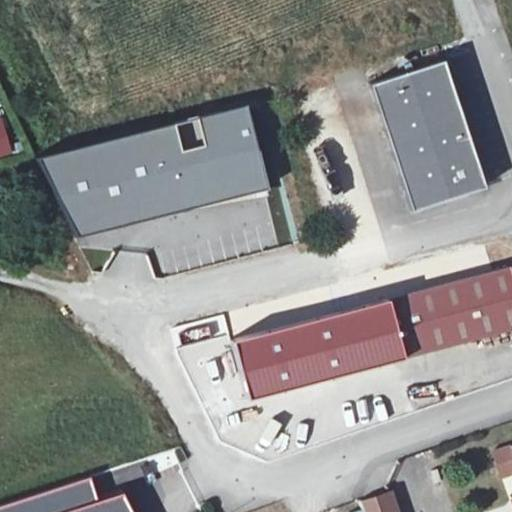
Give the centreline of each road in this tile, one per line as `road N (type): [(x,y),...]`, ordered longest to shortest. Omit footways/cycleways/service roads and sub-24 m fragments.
road 1 (unclassified): [(511,394),(259,481),(207,459),(148,332),(161,309),(511,217)]
road 2 (unclassified): [(461,0),(511,146)]
